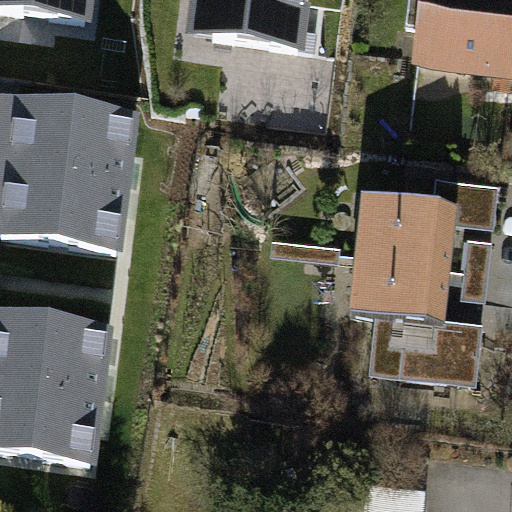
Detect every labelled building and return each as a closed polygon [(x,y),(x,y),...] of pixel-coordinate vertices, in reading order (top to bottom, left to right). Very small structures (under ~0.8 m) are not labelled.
[(0,0),(0,27),(96,38),(100,0),(0,0)] [(195,0),(190,55),(306,66),(311,0),(195,0)] [(511,0),(417,0),(409,70),(511,81),(511,0)] [(0,113),(0,255),(118,268),(134,129),(0,113)] [(477,391),(484,327),(446,323),(456,230),(493,234),(498,189),(435,182),(433,203),(360,195),(347,315),(374,318),(368,379),(477,391)] [(491,244),(467,242),(460,302),(484,305),(491,244)] [(340,251),(272,243),(270,260),(338,267),(340,251)] [(0,329),(0,470),(89,483),(108,343),(0,329)] [(425,511),(428,488),(369,482),(365,511),(425,511)]
